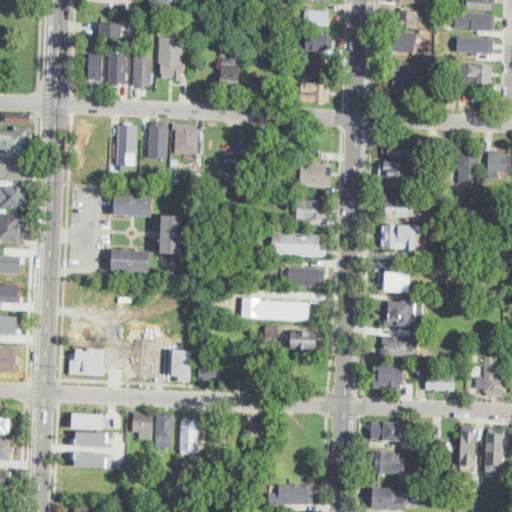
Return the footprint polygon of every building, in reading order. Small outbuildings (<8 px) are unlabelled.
[(173,0),(173,1),(170,1),(170,15),(150,15),(150,0),(173,0)] [(494,0),(494,8),(463,7),(463,0),(494,0)] [(330,12),(330,25),(311,25),(311,19),(307,19),(307,11),(330,12)] [(419,11),(418,27),(400,27),(400,11),(419,11)] [(497,14),(496,30),(473,29),(473,26),(462,26),(463,13),(497,14)] [(123,22),(123,36),(101,35),(101,34),(97,34),(97,27),(98,27),(98,24),(101,24),(101,22),(123,22)] [(416,34),(415,52),(396,51),(396,49),(389,48),(390,35),(395,35),(395,33),(416,34)] [(333,38),(333,41),(333,51),(300,50),(300,39),(306,39),(306,35),(333,36),(333,38)] [(184,44),(183,73),(183,81),(173,80),(173,79),(162,79),(162,73),(161,72),(162,63),(160,63),(160,54),(163,54),(164,45),(161,45),(161,37),(178,38),(178,44),(184,44)] [(494,41),(494,56),(459,55),(459,43),(465,44),(465,39),(494,41)] [(105,53),(104,74),(103,74),(103,78),(95,78),(95,77),(92,77),(92,74),(90,74),(90,52),(105,53)] [(126,81),(120,81),(120,84),(115,84),(115,82),(108,81),(110,52),(128,53),(126,81)] [(153,55),(151,85),(146,85),(146,88),(140,88),(140,84),(134,84),(136,54),(153,55)] [(267,57),(266,89),(249,89),(250,57),(267,57)] [(241,62),(241,85),(239,85),(239,88),(224,87),(224,83),(222,83),(223,58),(236,58),(236,62),(241,62)] [(322,69),(322,76),(304,74),(305,58),(323,59),(322,69)] [(434,59),(434,70),(423,70),(423,59),(434,59)] [(419,68),(418,79),(414,79),(413,96),(394,94),(395,78),(385,77),(385,68),(385,67),(390,68),(390,60),(413,61),(413,67),(419,68)] [(283,86),(282,91),(273,91),(275,61),(284,62),(283,86)] [(492,75),(492,83),(462,81),(463,62),(493,64),(492,75)] [(289,86),(287,81),(292,78),(295,83),(289,86)] [(331,91),(330,95),(330,102),(326,102),(326,103),(301,102),(303,84),(326,81),(326,84),(331,84),(331,91)] [(461,89),(461,95),(459,95),(459,106),(454,106),(454,108),(438,108),(438,104),(436,104),(437,94),(439,94),(439,88),(461,89)] [(499,94),(498,111),(482,110),(483,99),(481,99),(482,93),(499,94)] [(32,113),(32,123),(4,122),(4,113),(32,113)] [(170,123),(170,126),(172,126),(172,146),(168,146),(168,158),(157,158),(157,154),(149,154),(149,126),(151,126),(151,122),(170,123)] [(138,125),(136,155),(119,155),(120,125),(138,125)] [(32,127),(32,140),(31,152),(1,151),(1,148),(0,147),(0,130),(16,131),(17,126),(32,127)] [(199,138),(197,155),(177,153),(178,130),(175,129),(175,126),(200,128),(199,138)] [(250,130),(249,156),(239,155),(241,129),(250,130)] [(266,148),(265,161),(252,161),(254,129),(264,130),(263,148),(266,148)] [(287,152),(272,152),(271,131),(286,131),(287,152)] [(417,135),(416,154),(412,154),(412,157),(389,156),(389,152),(384,152),(384,143),(385,135),(390,136),(390,134),(417,135)] [(479,172),(479,184),(459,183),(460,149),(475,149),(475,155),(480,155),(479,172)] [(511,154),(511,173),(499,172),(499,175),(488,174),(488,172),(490,149),(502,150),(502,154),(511,154)] [(238,164),(226,164),(226,157),(238,156),(238,164)] [(0,158),(30,160),(29,171),(32,172),(31,180),(0,178),(0,158)] [(414,163),(413,185),(387,184),(388,182),(381,182),(381,163),(386,163),(386,161),(414,163)] [(333,175),(333,186),(302,185),(302,180),(294,179),(295,163),(334,165),(333,175)] [(245,168),(245,179),(237,179),(237,168),(245,168)] [(203,184),(191,183),(192,170),(203,171),(203,184)] [(213,185),(207,183),(211,171),(217,173),(213,185)] [(429,186),(422,189),(419,180),(426,178),(429,186)] [(0,187),(27,188),(27,207),(0,206),(0,187)] [(152,196),(151,216),(115,215),(116,195),(152,196)] [(328,211),(328,218),(325,218),(323,220),(298,219),(299,199),(325,200),(325,202),(329,203),(328,211)] [(416,200),(415,216),(386,216),(386,199),(416,200)] [(0,214),(25,215),(24,239),(0,237),(0,214)] [(183,251),(183,254),(162,253),(163,215),(184,216),(183,251)] [(417,226),(416,237),(412,237),(412,248),(386,248),(386,245),(384,245),(384,227),(388,228),(388,224),(397,224),(398,226),(417,226)] [(328,252),(328,256),(274,255),(274,233),(321,234),(321,245),(328,245),(328,252)] [(150,251),(150,272),(113,270),(114,250),(150,251)] [(288,266),(320,267),(320,269),(324,269),(324,284),(319,283),(320,286),(287,284),(288,266)] [(386,270),(410,271),(410,290),(385,289),(385,288),(383,288),(383,281),(386,281),(386,270)] [(310,302),(309,320),(244,317),(245,298),(263,299),(264,300),(310,302)] [(424,304),(424,313),(417,313),(417,321),(412,321),(412,324),(386,323),(387,302),(424,304)] [(280,330),(280,336),(267,335),(267,325),(280,326),(280,330)] [(321,341),(320,350),(292,348),(293,330),(318,332),(317,338),(321,339),(321,341)] [(419,342),(418,358),(385,356),(386,336),(413,337),(413,342),(419,342)] [(0,345),(19,345),(18,370),(0,369),(0,345)] [(212,358),(227,359),(226,376),(211,375),(211,378),(209,377),(204,377),(203,374),(200,374),(201,358),(205,359),(205,352),(212,353),(212,358)] [(261,384),(245,384),(245,363),(251,363),(251,357),(260,357),(261,384)] [(506,376),(505,392),(503,392),(503,396),(488,395),(488,392),(485,392),(485,389),(477,389),(478,378),(486,378),(487,357),(497,357),(497,362),(501,362),(500,376),(506,376)] [(407,365),(406,377),(400,376),(400,383),(379,383),(380,364),(407,365)] [(457,389),(427,389),(427,374),(457,374),(457,389)] [(72,426),(104,428),(105,413),(73,411),(72,426)] [(12,415),(11,432),(7,432),(7,433),(0,433),(0,412),(6,413),(8,415),(12,415)] [(153,432),(153,440),(140,439),(141,433),(134,432),(135,427),(135,412),(154,413),(153,432)] [(172,447),(157,447),(159,413),(174,414),(172,447)] [(198,417),(197,451),(182,451),(183,416),(198,417)] [(263,423),(262,440),(243,439),(245,421),(263,423)] [(402,423),(401,440),(372,439),(373,422),(402,423)] [(478,426),(478,430),(479,431),(477,465),(460,464),(462,430),(464,430),(464,425),(478,426)] [(487,427),(486,470),(497,470),(497,463),(503,463),(504,432),(502,432),(502,428),(487,427)] [(77,430),(109,431),(109,446),(77,445),(77,442),(73,442),(73,436),(77,436),(77,430)] [(0,458),(11,458),(12,439),(0,438),(0,458)] [(457,447),(454,452),(446,447),(449,442),(457,447)] [(106,466),(76,465),(76,459),(73,458),(73,450),(106,452),(106,466)] [(407,455),(406,472),(372,472),(372,455),(407,455)] [(0,471),(12,472),(11,487),(0,486),(0,471)] [(242,478),(240,490),(233,489),(235,477),(242,478)] [(313,504),(313,505),(287,505),(287,498),(281,498),(281,484),(313,485),(313,504)] [(408,490),(407,508),(368,506),(369,488),(408,490)] [(74,511),(91,511),(91,502),(74,503),(74,511)]
